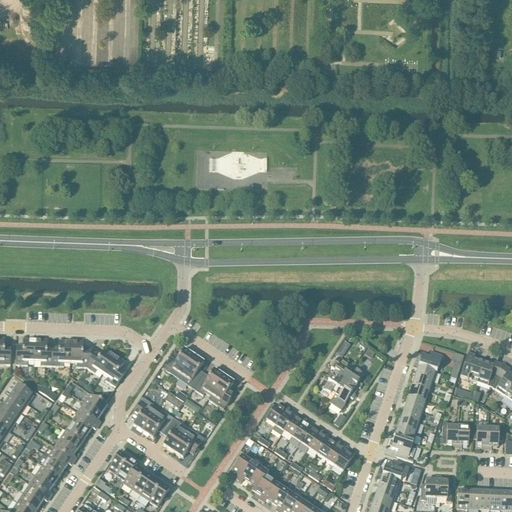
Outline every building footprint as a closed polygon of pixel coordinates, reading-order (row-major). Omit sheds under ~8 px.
[(0,340),(0,367),(10,367),(10,350),(11,347),(4,347),(4,341),(0,340)] [(15,350),(15,368),(27,368),(27,364),(34,364),(34,342),(22,342),(22,347),(16,347),(15,350)] [(34,342),(34,364),(40,364),(40,369),(51,369),(52,354),(52,348),(46,348),(47,343),(34,342)] [(52,354),(51,369),(63,369),(63,365),(70,366),(70,344),(58,343),(58,349),(52,348),(52,354)] [(70,344),(70,366),(76,366),(76,370),(86,370),(90,356),(93,350),(82,350),(82,344),(70,344)] [(90,356),(86,370),(94,376),(96,372),(102,376),(114,358),(104,351),(101,356),(93,350),(90,356)] [(339,350),(335,356),(341,360),(345,354),(339,350)] [(170,359),(162,371),(172,378),(174,375),(179,379),(181,376),(193,358),(183,351),(179,358),(173,354),(170,359)] [(418,368),(436,374),(441,358),(430,354),(428,360),(421,358),(418,368)] [(452,363),(461,366),(464,358),(454,355),(452,363)] [(467,355),(459,379),(476,385),(483,364),(473,361),(474,357),(467,355)] [(114,358),(102,376),(107,380),(105,383),(115,390),(125,375),(126,373),(121,369),(124,364),(114,358)] [(181,376),(179,379),(184,382),(183,385),(193,391),(200,380),(195,376),(198,372),(203,365),(193,358),(181,376)] [(332,377),(343,384),(351,372),(348,369),(349,367),(341,362),(337,369),(333,367),(330,371),(334,373),(332,377)] [(491,390),(503,366),(494,364),(493,367),(483,364),(476,385),(491,390)] [(503,399),(511,386),(511,377),(507,375),(510,371),(503,366),(491,390),(503,399)] [(436,374),(418,368),(414,379),(432,384),(436,374)] [(210,398),(223,378),(213,372),(205,383),(200,380),(193,391),(202,398),(205,395),(210,398)] [(343,384),(353,391),(355,388),(359,390),(362,386),(358,384),(363,377),(355,372),(354,374),(351,372),(343,384)] [(343,384),(332,377),(330,380),(326,377),(318,388),(330,396),(331,394),(334,396),(343,384)] [(210,398),(207,401),(213,405),(223,412),(231,400),(234,395),(229,391),(233,385),(223,378),(210,398)] [(432,384),(414,379),(411,389),(429,395),(432,384)] [(353,391),(343,384),(334,396),(327,407),(328,407),(329,405),(340,412),(339,414),(339,415),(345,405),(344,405),(348,398),(352,401),(355,397),(351,394),(353,391)] [(511,404),(511,386),(503,399),(511,404)] [(11,396),(27,407),(33,398),(17,387),(12,394),(12,395),(11,396)] [(38,393),(46,398),(49,393),(41,388),(38,393)] [(429,395),(411,389),(408,399),(426,405),(429,395)] [(27,407),(11,396),(10,397),(10,398),(9,399),(5,406),(21,416),(27,407)] [(106,408),(104,406),(89,397),(83,406),(100,417),(106,408)] [(426,405),(408,399),(404,409),(422,415),(426,405)] [(142,434),(146,428),(154,416),(149,413),(153,407),(143,400),(135,412),(140,415),(133,427),(142,434)] [(182,406),(176,402),(172,407),(178,411),(182,406)] [(21,416),(5,406),(0,412),(0,415),(15,425),(21,416)] [(83,406),(77,415),(94,426),(98,429),(100,425),(97,422),(100,417),(83,406)] [(274,428),(287,409),(282,406),(280,410),(276,407),(265,422),(274,428)] [(280,438),(283,434),(293,419),(289,416),(291,412),(287,409),(274,428),(272,432),(280,438)] [(422,415),(404,409),(401,419),(419,425),(422,415)] [(165,432),(168,428),(173,420),(163,414),(159,420),(154,416),(146,428),(142,434),(152,440),(160,429),(165,432)] [(0,428),(9,434),(15,425),(0,415),(0,428)] [(77,415),(71,424),(78,428),(88,435),(91,430),(95,433),(98,429),(94,426),(77,415)] [(291,439),(299,428),(304,421),(299,418),(297,421),(293,419),(283,434),(291,439)] [(397,430),(415,436),(419,425),(401,419),(397,430)] [(172,454),(184,436),(179,433),(183,427),(173,420),(168,428),(165,432),(170,435),(162,447),(172,454)] [(300,445),(310,430),(306,427),(308,424),(304,421),(299,428),(291,439),(300,445)] [(88,435),(78,428),(71,424),(65,433),(82,444),(88,435)] [(439,440),(439,446),(445,446),(451,447),(451,450),(456,450),(457,429),(453,428),(447,428),(447,425),(442,424),(442,428),(441,440),(439,440)] [(457,429),(456,450),(461,451),(461,447),(467,447),(468,442),(471,442),(472,426),(468,426),(468,429),(457,429)] [(486,452),(487,430),(477,430),(477,426),(472,426),(471,442),(475,442),(475,448),(481,448),(481,451),(486,452)] [(487,430),(486,452),(491,452),(491,449),(497,449),(497,443),(502,443),(502,427),(498,427),(497,431),(487,430)] [(0,441),(3,443),(9,434),(0,428),(0,441)] [(308,451),(321,432),(316,429),(314,432),(310,430),(300,445),(308,451)] [(415,436),(397,430),(394,440),(412,446),(415,436)] [(317,456),(327,441),(323,439),(325,435),(321,432),(308,451),(317,456)] [(82,444),(65,433),(59,442),(76,453),(82,444)] [(184,436),(172,454),(182,460),(190,449),(196,452),(203,441),(193,434),(189,440),(184,436)] [(325,462),(338,444),(333,440),(331,444),(327,441),(317,456),(325,462)] [(394,440),(390,450),(397,453),(395,458),(407,462),(412,464),(418,448),(412,446),(394,440)] [(59,442),(53,451),(70,462),(74,465),(77,460),(73,458),(76,453),(59,442)] [(333,468),(344,453),(340,450),(342,447),(338,444),(325,462),(333,468)] [(49,448),(43,457),(64,471),(67,466),(71,469),(74,465),(70,462),(53,451),(49,448)] [(344,453),(333,468),(342,474),(355,455),(350,452),(347,455),(344,453)] [(116,478),(128,461),(119,455),(107,472),(116,478)] [(37,466),(41,469),(58,480),(64,471),(43,457),(37,466)] [(238,482),(250,464),(241,458),(231,473),(237,477),(235,480),(238,482)] [(128,461),(116,478),(124,483),(125,484),(134,469),(135,470),(137,467),(128,461)] [(381,477),(400,483),(405,467),(394,463),(392,469),(385,467),(381,477)] [(249,484),(259,469),(250,464),(238,482),(241,484),(243,481),(249,484)] [(35,478),(52,489),(58,480),(41,469),(35,478)] [(143,475),(135,470),(134,469),(125,484),(124,483),(123,486),(132,492),(143,475)] [(259,469),(249,484),(254,488),(252,492),(255,494),(265,478),(265,479),(268,475),(259,469)] [(6,479),(4,483),(8,486),(10,482),(13,478),(9,475),(6,479)] [(140,498),(151,481),(143,475),(132,492),(140,498)] [(400,483),(381,477),(378,487),(396,493),(400,483)] [(35,478),(29,487),(46,498),(49,501),(52,497),(48,494),(52,489),(35,478)] [(273,484),(265,479),(265,478),(255,494),(260,497),(258,501),(261,503),(273,484)] [(435,500),(436,478),(431,478),(431,481),(425,481),(425,487),(421,487),(420,503),(425,503),(425,499),(435,500)] [(450,504),(451,489),(446,488),(447,483),(440,482),(441,479),(436,478),(435,500),(445,500),(445,504),(450,504)] [(148,503),(160,486),(151,481),(140,498),(148,503)] [(272,505),(282,490),(273,484),(261,503),(264,505),(266,501),(272,505)] [(160,486),(148,503),(157,509),(169,492),(160,486)] [(29,487),(23,496),(40,507),(43,502),(47,505),(49,501),(46,498),(29,487)] [(396,493),(378,487),(375,498),(393,504),(396,493)] [(320,488),(316,494),(325,499),(328,494),(322,490),(320,488)] [(279,511),(291,496),(282,490),(272,505),(277,509),(274,511),(279,511)] [(467,511),(468,494),(457,493),(456,511),(467,511)] [(474,511),(477,511),(478,494),(468,494),(467,511),(474,511)] [(488,511),(489,495),(478,494),(477,511),(488,511)] [(499,511),(500,495),(489,495),(488,511),(499,511)] [(500,495),(499,511),(510,511),(511,495),(500,495)] [(36,511),(40,507),(23,496),(17,505),(27,511),(36,511)] [(291,511),(299,501),(291,496),(279,511),(291,511)] [(389,511),(393,504),(375,498),(371,508),(383,511),(389,511)] [(304,511),(307,507),(299,501),(291,511),(304,511)]
